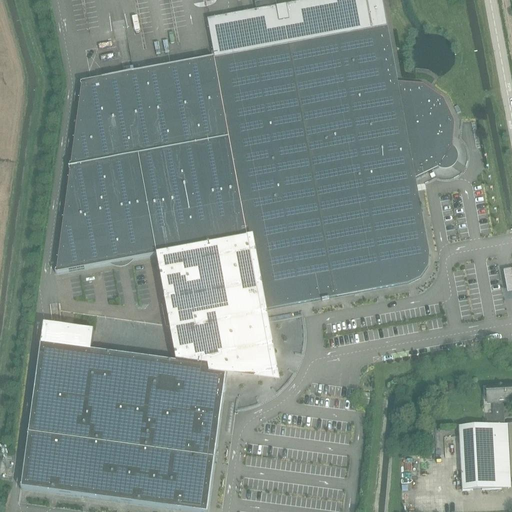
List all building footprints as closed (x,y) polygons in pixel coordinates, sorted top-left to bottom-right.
[(317,0),(308,2),(207,20),(212,47),(214,60),(306,43),(318,41),(387,28),(382,0),(317,0)] [(131,21),(122,22),(124,46),(133,46),(131,21)] [(169,323),(176,364),(227,371),(234,371),(241,370),(247,367),(253,363),(256,365),(259,365),(261,363),(262,360),(262,357),(260,355),(264,347),(265,338),(265,335),(265,332),(265,329),(264,325),(263,322),(261,311),(408,284),(420,279),(428,267),(429,254),(415,179),(438,168),(452,147),(454,122),(444,100),(423,85),(398,83),(387,28),(318,41),(306,43),(214,60),(102,80),(102,81),(83,84),(57,275),(157,256),(159,272),(160,272),(169,323)] [(98,48),(100,58),(104,57),(105,63),(100,64),(102,75),(119,72),(114,45),(98,48)] [(41,346),(29,436),(21,490),(184,511),(207,511),(215,461),(227,371),(176,364),(92,352),(94,332),(44,326),(41,346)] [(487,416),(487,427),(502,426),(501,403),(511,402),(511,385),(489,387),(490,403),(493,403),(494,416),(487,416)] [(459,429),(462,492),(509,489),(506,427),(502,427),(502,426),(487,427),(459,429)] [(413,459),(412,468),(409,468),(409,475),(424,476),(424,459),(413,459)]
